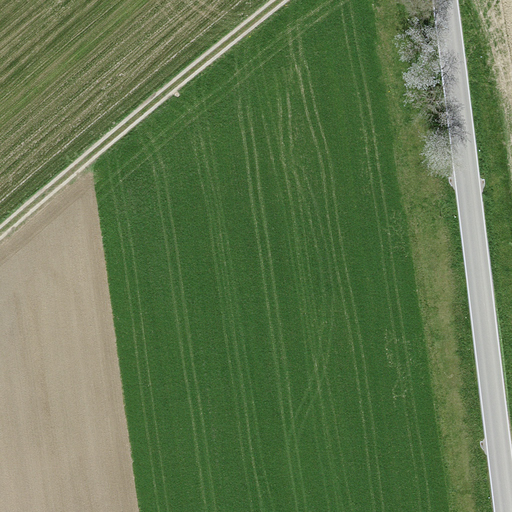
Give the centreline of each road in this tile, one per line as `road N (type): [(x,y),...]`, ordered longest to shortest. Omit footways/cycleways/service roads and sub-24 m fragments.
road 1 (tertiary): [(444,0),(507,511)]
road 2 (track): [(0,233),(280,0)]
